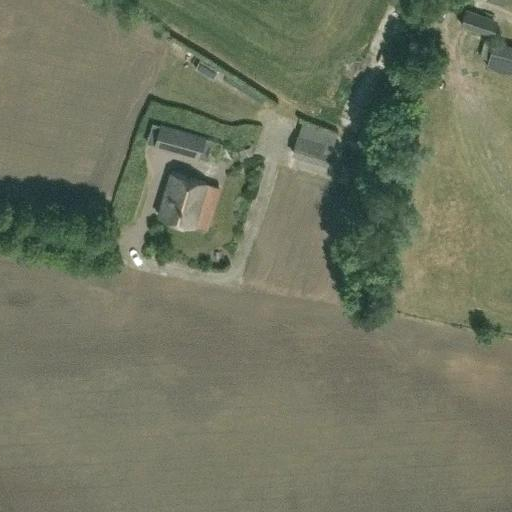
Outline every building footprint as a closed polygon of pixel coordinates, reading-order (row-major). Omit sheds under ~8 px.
[(478,13),(467,9),(461,24),(492,34),(496,23),(477,17),(478,13)] [(484,39),(480,55),(489,58),(493,42),(484,39)] [(511,45),(493,41),(493,42),(489,58),(487,66),(511,72),(511,45)] [(195,68),(213,78),(219,69),(200,58),(195,68)] [(408,97),(413,81),(402,77),(397,93),(408,97)] [(154,145),(199,158),(206,135),(160,122),(154,145)] [(297,135),(293,152),(328,162),(333,145),(297,135)] [(159,216),(194,226),(206,182),(171,172),(159,216)]
